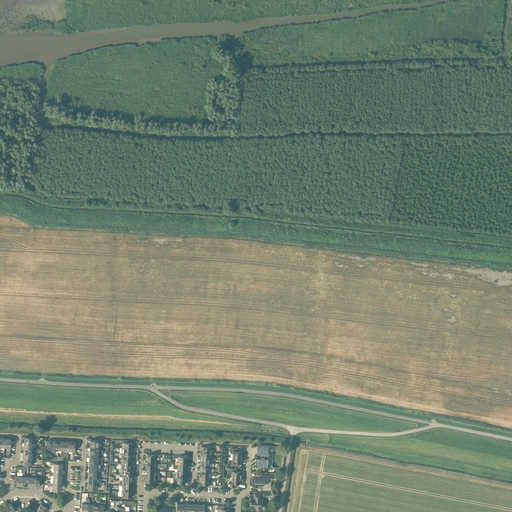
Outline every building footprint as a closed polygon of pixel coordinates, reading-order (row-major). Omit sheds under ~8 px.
[(122,447),(131,448),(131,442),(128,442),(128,440),(121,440),(120,443),(122,443),(122,447)] [(268,456),(269,446),(257,445),(257,456),(256,456),(256,468),(267,468),(268,468),(275,469),(268,461),(268,456)] [(232,457),(242,457),(243,454),(243,451),(237,451),(237,448),(230,448),(230,452),(232,454),(232,457)] [(242,461),(242,457),(232,457),(232,459),(229,462),(229,466),(236,466),(236,463),(243,463),(243,461),(242,461)] [(231,477),(241,477),(241,474),(242,474),(242,472),(236,471),(236,468),(229,468),(229,472),(231,474),(231,477)] [(22,485),(22,473),(18,472),(17,473),(17,474),(18,475),(18,476),(15,476),(14,485),(22,485)] [(33,473),(33,486),(38,486),(38,485),(40,485),(41,481),(41,477),(35,477),(35,473),(33,473)] [(272,479),(272,475),(260,475),(258,475),(258,477),(255,477),(255,487),(259,488),(260,485),(265,485),(265,481),(268,482),(268,479),(272,479)] [(241,481),(241,477),(231,477),(231,480),(230,480),(228,482),(228,486),(236,486),(237,486),(237,483),(242,484),(242,481),(241,481)] [(262,499),(262,494),(254,493),(254,499),(251,498),(250,507),(262,508),(262,499)] [(98,500),(97,511),(102,511),(103,508),(105,508),(105,502),(100,501),(100,500),(98,500)] [(6,505),(9,511),(11,511),(15,511),(18,510),(15,505),(13,506),(11,503),(6,505)]
